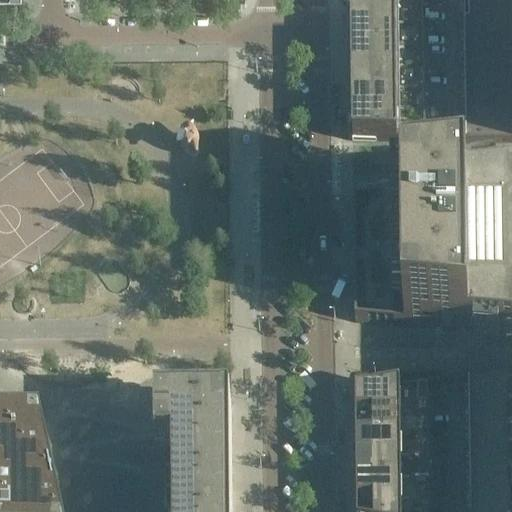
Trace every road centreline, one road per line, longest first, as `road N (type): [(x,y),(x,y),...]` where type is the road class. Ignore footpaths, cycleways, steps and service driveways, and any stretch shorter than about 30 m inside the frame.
road 1 (unclassified): [(327,511),(318,33)]
road 2 (unclassified): [(268,34),(271,511)]
road 3 (unclassified): [(268,34),(50,36)]
road 4 (unknown): [(325,363),(511,367)]
